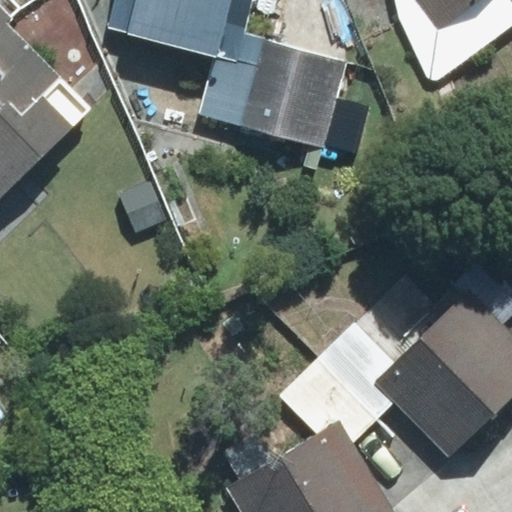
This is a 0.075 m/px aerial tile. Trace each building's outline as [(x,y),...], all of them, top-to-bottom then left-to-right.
[(0,0),(0,202),(81,118),(0,41),(0,27),(15,12),(2,0),(0,0)] [(100,0),(91,37),(214,71),(200,121),(319,154),(341,73),(242,46),(254,0),(100,0)] [(410,0),(436,33),(477,0),(410,0)] [(511,400),(511,352),(461,301),(390,370),(369,390),(389,410),(444,467),(511,400)] [(354,444),(389,410),(369,390),(390,370),(351,330),(280,400),(318,439),(334,423),(354,444)] [(384,511),(339,435),(226,502),(232,511),(384,511)]
